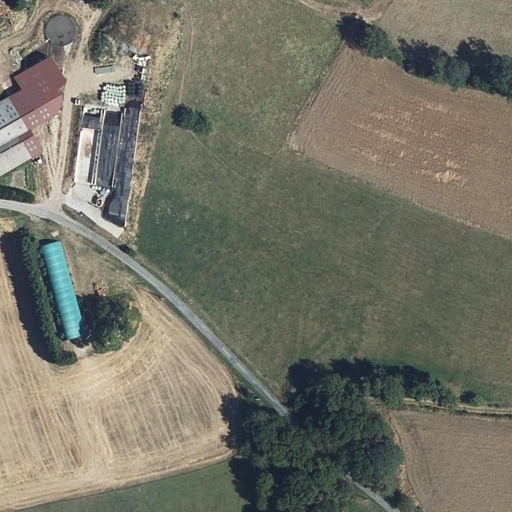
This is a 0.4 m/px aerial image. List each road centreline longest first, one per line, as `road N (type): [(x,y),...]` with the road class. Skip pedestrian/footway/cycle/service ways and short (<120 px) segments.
road 1 (unclassified): [(0,203),(50,212),(122,258),(396,511)]
road 2 (track): [(249,458),(335,401),(511,414)]
road 3 (track): [(105,0),(70,91),(50,212)]
